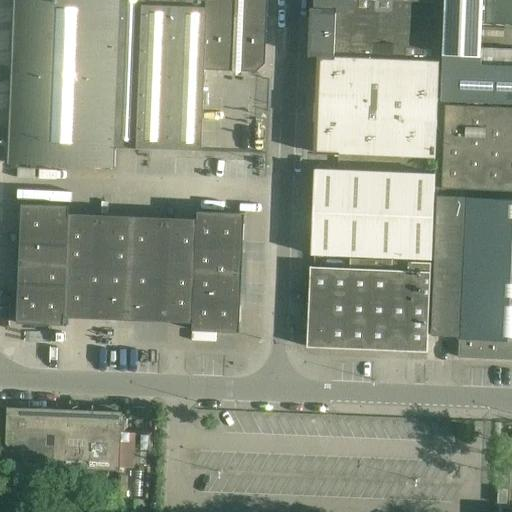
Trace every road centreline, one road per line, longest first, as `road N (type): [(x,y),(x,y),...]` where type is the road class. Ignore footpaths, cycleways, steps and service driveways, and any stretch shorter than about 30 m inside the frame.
road 1 (unclassified): [(0,181),(283,191)]
road 2 (unclassified): [(0,378),(276,390)]
road 3 (unclassified): [(276,390),(511,399)]
road 4 (unclassified): [(283,191),(276,390)]
road 5 (unclassified): [(291,0),(284,160)]
road 6 (unclassified): [(284,160),(430,168)]
